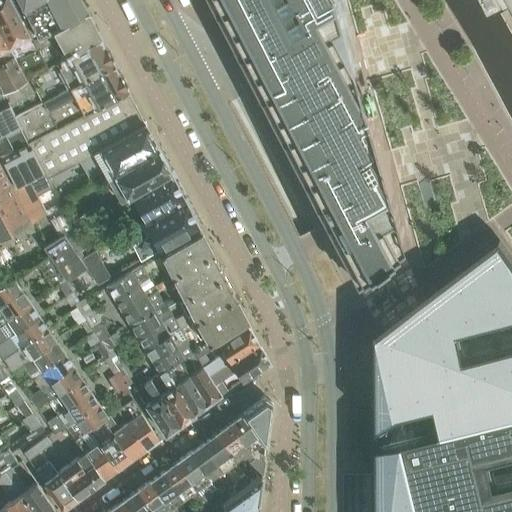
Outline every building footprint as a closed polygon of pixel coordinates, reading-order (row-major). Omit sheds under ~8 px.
[(12,0),(0,0),(0,28),(27,77),(30,75),(48,65),(47,64),(12,0)] [(12,0),(47,64),(99,35),(80,0),(12,0)] [(206,0),(212,10),(213,12),(218,20),(219,23),(223,31),(224,33),(229,42),(230,44),(234,52),(235,54),(245,74),(246,76),(254,91),(256,95),(258,97),(262,106),(263,108),(267,116),(269,118),(279,137),(280,140),(290,159),(291,161),(295,169),(296,171),(301,180),(302,182),(306,191),(308,193),(312,201),(313,203),(323,223),(324,225),(329,233),(334,244),(335,246),(340,254),(347,267),(351,276),(352,278),(355,283),(365,276),(366,274),(374,269),(376,267),(384,261),(386,260),(394,254),(396,253),(402,249),(401,246),(399,240),(398,238),(396,228),(395,226),(392,217),(392,214),(382,181),(372,146),(371,144),(369,134),(368,132),(365,122),(365,120),(362,111),(361,108),(359,99),(358,96),(353,80),(338,28),(338,26),(335,16),(334,14),(332,5),(331,2),(330,0),(206,0)] [(0,28),(0,86),(2,91),(14,112),(41,99),(30,75),(27,77),(0,28)] [(48,65),(30,75),(41,99),(41,100),(113,63),(111,58),(112,54),(109,49),(106,47),(105,47),(99,35),(47,64),(48,65)] [(41,99),(14,112),(29,143),(50,132),(127,89),(125,85),(126,81),(123,75),(119,74),(113,63),(41,100),(41,99)] [(50,132),(29,143),(43,170),(47,177),(68,166),(79,160),(92,152),(144,122),(127,89),(50,132)] [(0,157),(15,185),(33,220),(45,214),(27,179),(43,170),(29,143),(14,112),(2,91),(0,92),(0,157)] [(92,152),(79,160),(93,185),(106,177),(158,147),(153,136),(152,136),(144,122),(92,152)] [(158,147),(106,177),(120,201),(130,195),(170,171),(158,147)] [(0,237),(33,220),(15,185),(0,157),(0,237)] [(170,171),(130,195),(144,221),(184,199),(177,185),(170,171)] [(422,179),(417,183),(424,209),(427,207),(436,200),(430,181),(428,176),(422,179)] [(135,245),(142,258),(158,249),(199,226),(192,212),(191,213),(184,199),(144,221),(151,235),(135,245)] [(93,207),(82,213),(86,220),(97,214),(93,207)] [(72,227),(63,232),(68,265),(77,259),(72,227)] [(159,254),(171,276),(212,253),(201,230),(159,254)] [(43,246),(57,267),(66,281),(74,273),(68,265),(63,232),(43,246)] [(511,511),(511,253),(501,238),(480,253),(468,262),(377,328),(378,426),(378,442),(379,511),(511,511)] [(171,276),(183,298),(224,274),(212,253),(171,276)] [(77,259),(68,265),(74,273),(85,289),(98,282),(83,255),(77,259)] [(141,265),(107,285),(114,297),(148,276),(141,265)] [(224,274),(183,298),(189,311),(174,318),(178,326),(179,328),(194,320),(235,296),(224,274)] [(148,276),(114,297),(122,310),(156,289),(148,276)] [(12,277),(0,285),(0,304),(21,290),(12,277)] [(65,279),(57,284),(65,296),(73,291),(65,279)] [(86,282),(75,290),(80,297),(83,295),(91,289),(86,282)] [(156,289),(122,310),(129,322),(163,301),(156,289)] [(0,304),(0,322),(30,303),(21,290),(0,304)] [(194,320),(207,342),(215,339),(245,320),(247,319),(235,296),(194,320)] [(85,299),(74,305),(76,307),(71,309),(78,320),(92,310),(86,301),(85,299)] [(163,301),(129,322),(137,335),(171,314),(163,301)] [(30,303),(0,322),(0,341),(5,338),(38,315),(30,303)] [(92,310),(78,320),(87,332),(101,323),(99,322),(103,314),(98,306),(92,310)] [(171,314),(137,335),(145,347),(178,326),(174,318),(171,314)] [(38,315),(5,338),(0,341),(0,354),(2,358),(47,327),(38,315)] [(101,323),(87,332),(95,345),(105,338),(110,335),(102,324),(101,323)] [(209,361),(202,365),(210,377),(217,373),(216,371),(230,363),(229,362),(258,343),(248,324),(218,343),(223,352),(209,361)] [(178,326),(145,347),(152,359),(186,338),(179,328),(178,326)] [(2,358),(11,371),(22,363),(55,340),(47,327),(2,358)] [(105,338),(95,345),(103,357),(113,350),(105,338)] [(186,338),(152,359),(160,372),(194,352),(186,338)] [(55,340),(22,363),(31,376),(64,353),(55,340)] [(241,380),(254,371),(269,361),(258,343),(229,362),(230,363),(216,371),(217,373),(210,377),(220,394),(227,389),(227,388),(241,379),(241,380)] [(113,350),(103,357),(110,369),(121,362),(113,350)] [(64,353),(31,376),(36,383),(39,388),(72,365),(64,353)] [(121,362),(110,369),(117,379),(127,373),(121,362)] [(72,365),(39,388),(28,396),(37,409),(49,400),(81,378),(72,365)] [(202,365),(188,374),(207,403),(220,394),(210,377),(202,365)] [(169,387),(160,373),(160,372),(150,379),(160,393),(179,423),(194,413),(175,383),(169,387)] [(121,388),(132,382),(127,373),(117,379),(115,380),(121,388)] [(188,374),(175,383),(194,413),(207,403),(188,374)] [(7,376),(0,380),(0,382),(8,393),(16,388),(7,376)] [(49,400),(57,413),(89,390),(81,378),(49,400)] [(150,379),(144,383),(153,398),(145,404),(164,434),(179,423),(160,393),(150,379)] [(16,388),(8,393),(16,405),(24,400),(16,388)] [(61,418),(49,426),(54,433),(65,426),(98,403),(89,390),(57,413),(61,418)] [(264,396),(242,412),(263,442),(265,443),(267,428),(268,429),(271,401),(264,396)] [(134,416),(126,422),(144,448),(158,438),(131,398),(125,403),(134,416)] [(65,426),(71,434),(74,439),(81,434),(83,433),(96,424),(103,420),(107,416),(98,403),(65,426)] [(32,412),(22,419),(30,431),(40,424),(32,412)] [(242,412),(229,422),(254,458),(248,462),(258,475),(261,473),(265,443),(263,442),(242,412)] [(107,416),(103,420),(130,458),(144,448),(126,422),(119,427),(110,415),(107,416)] [(103,420),(96,424),(105,437),(98,442),(117,468),(130,458),(103,420)] [(229,422),(215,432),(235,460),(250,481),(258,475),(248,462),(254,458),(229,422)] [(222,469),(235,460),(215,432),(203,442),(222,469)] [(81,434),(74,439),(84,452),(103,478),(117,468),(98,442),(90,447),(81,434)] [(47,435),(23,452),(28,459),(52,443),(47,435)] [(203,442),(189,451),(216,489),(218,492),(224,487),(215,474),(222,469),(203,442)] [(10,451),(0,458),(0,469),(16,459),(10,451)] [(216,489),(189,451),(176,460),(196,488),(201,484),(209,494),(216,489)] [(84,452),(79,455),(57,471),(57,472),(76,497),(103,478),(84,452)] [(49,460),(35,470),(61,507),(76,497),(57,472),(57,471),(49,460)] [(196,502),(195,502),(202,511),(207,511),(211,509),(196,488),(176,460),(162,470),(163,470),(182,498),(189,493),(196,502)] [(14,468),(7,473),(33,511),(55,511),(57,511),(36,481),(28,487),(14,468)] [(182,511),(175,503),(182,498),(163,470),(149,480),(172,511),(182,511)] [(15,497),(5,503),(11,511),(33,511),(7,473),(0,478),(10,492),(11,492),(15,497)] [(255,511),(261,473),(258,475),(250,481),(222,501),(222,511),(255,511)] [(172,511),(149,480),(136,489),(152,511),(162,511),(163,511),(164,511),(172,511)] [(136,489),(123,499),(132,511),(152,511),(136,489)] [(132,511),(123,499),(110,508),(112,511),(132,511)] [(0,511),(11,511),(5,503),(0,507),(0,511)]
